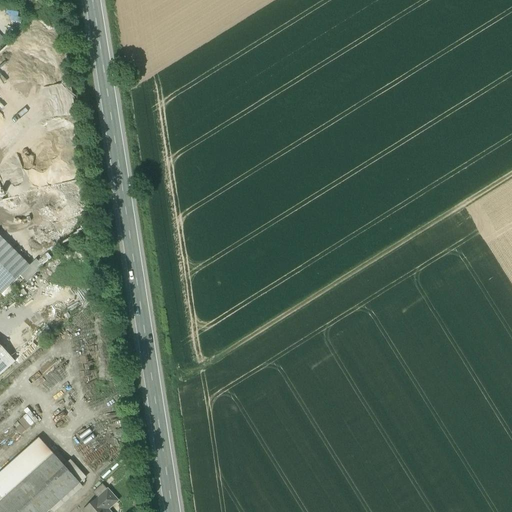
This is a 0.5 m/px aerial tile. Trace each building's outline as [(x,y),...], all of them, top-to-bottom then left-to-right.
[(30,266),(0,236),(0,292),(2,295),(30,266)] [(2,348),(0,349),(0,375),(0,376),(15,362),(2,348)] [(29,411),(13,425),(22,435),(38,421),(29,411)] [(40,439),(0,474),(0,511),(48,511),(80,484),(40,439)] [(103,485),(93,493),(98,499),(98,498),(98,499),(108,490),(103,485)] [(110,511),(106,507),(116,499),(108,490),(98,499),(98,498),(98,499),(83,511),(110,511)]
